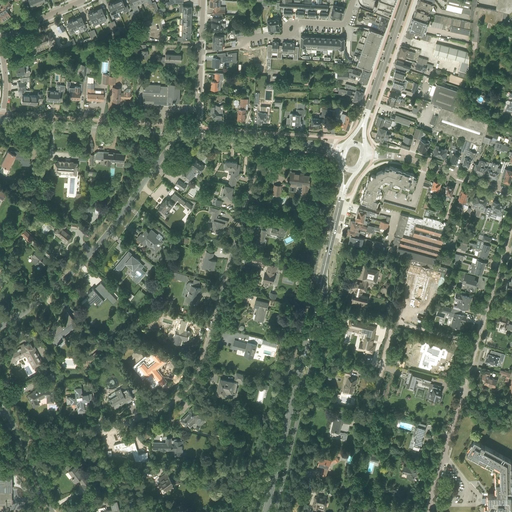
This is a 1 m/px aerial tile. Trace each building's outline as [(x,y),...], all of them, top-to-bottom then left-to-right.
[(8,8),(7,7),(11,5),(7,0),(4,0),(5,0),(1,3),(3,7),(1,9),(1,10),(0,10),(0,11),(0,12),(0,18),(2,21),(9,16),(7,12),(6,11),(7,10),(8,8)] [(121,0),(119,0),(114,2),(118,11),(122,9),(123,12),(129,10),(127,5),(126,5),(125,3),(123,4),(121,0)] [(131,0),(132,1),(129,3),(133,11),(133,12),(136,11),(135,10),(136,10),(137,7),(137,6),(141,4),(139,0),(131,0)] [(217,1),(210,0),(210,7),(213,7),(213,10),(213,14),(225,15),(225,7),(217,7),(217,1)] [(362,0),(362,1),(363,2),(363,3),(364,4),(365,4),(375,8),(373,12),(389,18),(391,13),(392,10),(395,3),(395,0),(362,0)] [(435,0),(434,0),(418,0),(419,1),(417,1),(417,3),(418,4),(417,5),(431,10),(435,0)] [(459,0),(447,0),(447,3),(445,10),(461,14),(461,13),(463,7),(467,8),(469,8),(470,0),(463,0),(463,2),(459,0)] [(474,11),(473,18),(480,19),(501,23),(502,21),(502,18),(504,12),(507,13),(510,13),(511,10),(511,0),(497,0),(495,10),(476,6),(475,6),(474,11)] [(118,11),(114,2),(108,5),(113,19),(114,19),(113,18),(120,15),(118,11)] [(281,3),(280,3),(279,7),(286,7),(286,10),(284,10),(283,15),(291,16),(292,7),(292,3),(288,3),(282,3),(281,3)] [(292,3),(292,7),(298,8),(298,10),(296,10),(295,16),(303,16),(304,8),(303,8),(304,4),(303,4),(301,4),(299,4),(297,4),(293,3),(292,3)] [(304,4),(303,8),(304,8),(310,9),(310,11),(308,11),(307,17),(315,17),(316,11),(316,9),(315,9),(316,5),(311,4),(307,4),(304,4)] [(316,5),(315,9),(316,9),(322,9),(322,12),(320,12),(319,17),(327,18),(328,5),(326,5),(322,5),(316,5)] [(336,18),(338,6),(333,5),(330,17),(331,17),(331,18),(334,18),(336,18)] [(415,10),(413,17),(428,22),(428,21),(431,10),(417,5),(416,7),(415,7),(415,9),(415,10)] [(344,8),(338,6),(336,18),(341,19),(343,13),(343,12),(344,12),(344,9),(344,8)] [(101,8),(94,11),(98,19),(99,23),(106,21),(104,17),(103,13),(101,8)] [(89,13),(87,14),(93,26),(99,23),(98,19),(94,11),(91,12),(90,12),(89,13)] [(381,20),(373,17),(370,16),(367,15),(366,19),(369,19),(387,25),(387,23),(388,23),(388,21),(388,20),(389,19),(382,17),(381,20)] [(412,16),(408,28),(425,34),(425,33),(424,33),(423,33),(424,29),(426,30),(426,29),(426,30),(424,29),(425,26),(427,27),(428,26),(429,23),(429,22),(428,22),(413,17),(412,16)] [(81,17),(74,20),(77,28),(78,31),(82,29),(83,31),(86,29),(85,28),(84,25),(83,21),(81,17)] [(221,19),(217,19),(212,19),(212,23),(211,30),(220,30),(220,29),(223,29),(223,27),(220,27),(220,23),(221,23),(221,19)] [(369,19),(368,22),(373,24),(372,27),(378,29),(384,31),(385,30),(386,27),(386,25),(387,26),(387,25),(369,19)] [(67,27),(70,34),(72,33),(75,32),(74,30),(77,28),(74,20),(67,22),(69,27),(67,28),(67,27)] [(363,28),(351,62),(371,69),(372,67),(375,58),(376,54),(379,45),(381,41),(382,37),(383,33),(381,32),(378,31),(369,28),(363,28)] [(408,28),(405,36),(412,38),(414,32),(416,33),(416,34),(421,36),(420,39),(429,42),(431,36),(425,34),(408,28)] [(177,37),(177,41),(186,41),(186,37),(190,37),(190,31),(181,31),(181,37),(177,37)] [(56,45),(50,33),(47,34),(44,35),(43,36),(43,34),(38,36),(38,37),(35,39),(35,40),(34,40),(35,42),(31,43),(33,49),(38,47),(37,46),(41,44),(42,45),(50,42),(53,47),(56,45)] [(278,45),(278,42),(272,42),(272,45),(267,45),(267,58),(271,58),(272,53),(277,53),(278,45)] [(277,53),(277,58),(282,59),(282,53),(288,54),(288,43),(282,42),(282,46),(278,45),(277,53)] [(288,43),(288,54),(293,54),(293,59),(298,60),(298,47),(294,46),(294,43),(288,43)] [(469,52),(441,45),(436,44),(433,54),(438,55),(468,63),(469,52)] [(401,46),(399,51),(398,57),(405,59),(405,57),(413,59),(415,53),(408,51),(409,49),(401,46)] [(219,67),(219,62),(236,63),(237,52),(227,53),(227,56),(226,56),(225,53),(217,54),(217,57),(216,58),(213,58),(212,66),(219,67)] [(165,54),(165,58),(161,57),(160,66),(164,66),(165,61),(180,62),(180,55),(165,54)] [(425,66),(427,60),(418,58),(416,63),(425,66)] [(404,62),(401,62),(397,60),(395,66),(399,67),(406,69),(409,70),(410,67),(403,65),(404,62)] [(414,68),(425,72),(427,67),(416,63),(414,68)] [(24,66),(20,67),(15,68),(16,75),(21,74),(21,76),(30,75),(29,74),(30,73),(30,72),(30,71),(29,70),(28,66),(24,67),(24,66)] [(406,69),(399,67),(398,70),(396,69),(394,76),(395,77),(403,79),(405,73),(405,72),(406,69)] [(353,69),(352,72),(369,78),(371,72),(363,69),(362,74),(360,73),(361,72),(353,69)] [(458,70),(457,73),(459,73),(458,76),(466,78),(468,73),(465,72),(465,71),(458,70)] [(352,72),(349,72),(348,72),(342,72),(337,72),(337,79),(348,79),(349,79),(353,80),(355,76),(359,78),(360,78),(359,81),(367,84),(369,78),(352,72)] [(211,85),(211,90),(218,90),(220,90),(220,80),(223,80),(224,74),(215,73),(215,82),(212,81),(212,83),(211,83),(212,83),(211,84),(211,85)] [(88,77),(87,99),(92,100),(92,102),(95,102),(95,100),(103,100),(103,91),(93,91),(94,83),(93,83),(94,78),(88,77)] [(403,79),(395,77),(392,86),(401,90),(404,83),(403,83),(404,80),(403,79)] [(24,82),(18,83),(19,89),(20,89),(21,95),(21,103),(29,104),(29,95),(30,91),(25,90),(25,88),(24,82)] [(67,86),(66,95),(70,95),(69,95),(69,96),(70,96),(69,98),(79,99),(79,97),(79,95),(81,95),(82,84),(79,83),(79,87),(67,86)] [(143,86),(143,99),(142,104),(170,105),(171,101),(179,101),(179,84),(167,83),(167,88),(160,88),(160,86),(143,86)] [(29,95),(29,104),(36,104),(36,103),(38,103),(38,99),(42,99),(42,90),(43,84),(38,84),(38,90),(41,91),(39,91),(39,92),(36,92),(36,96),(29,95)] [(441,107),(454,111),(460,92),(436,84),(430,103),(441,107)] [(47,91),(47,101),(59,102),(60,98),(64,98),(65,85),(60,85),(60,92),(47,91)] [(112,88),(112,93),(113,93),(112,101),(119,101),(119,99),(119,98),(129,99),(130,89),(127,89),(123,92),(123,93),(120,92),(120,89),(112,88)] [(338,89),(338,94),(342,94),(343,92),(346,93),(362,98),(364,92),(356,90),(355,92),(347,90),(343,89),(338,89)] [(342,94),(354,98),(353,101),(360,103),(362,98),(346,93),(343,92),(342,94)] [(389,95),(389,98),(403,103),(404,100),(398,98),(399,95),(391,92),(390,93),(389,94),(389,95)] [(403,103),(389,98),(388,101),(387,101),(386,102),(387,103),(387,104),(398,108),(399,105),(402,106),(403,103)] [(233,101),(233,104),(234,105),(237,105),(238,107),(238,115),(237,120),(245,121),(246,109),(247,110),(248,104),(248,99),(240,99),(240,104),(239,104),(239,101),(238,100),(235,100),(233,101)] [(295,125),(295,124),(299,124),(300,116),(303,116),(304,110),(304,104),(301,103),(300,109),(296,109),(296,114),(289,114),(289,118),(286,118),(286,124),(295,125)] [(220,106),(219,107),(215,105),(214,106),(211,106),(210,111),(209,112),(211,115),(211,114),(214,117),(213,118),(215,120),(217,119),(222,119),(222,115),(223,115),(222,110),(224,109),(224,108),(224,107),(224,106),(223,105),(221,105),(220,106)] [(258,112),(257,117),(257,122),(264,122),(265,121),(269,122),(269,121),(268,121),(269,113),(267,113),(267,110),(269,110),(269,107),(263,106),(263,110),(262,112),(261,112),(258,112)] [(489,123),(454,111),(441,107),(432,133),(436,135),(437,130),(450,135),(455,136),(479,144),(481,145),(484,136),(485,136),(488,127),(489,123)] [(312,118),(311,125),(314,125),(314,126),(315,126),(316,126),(321,126),(321,122),(323,123),(323,121),(326,121),(326,115),(331,116),(332,111),(332,110),(329,109),(328,109),(322,108),(322,115),(320,115),(319,119),(312,118)] [(428,124),(434,126),(438,114),(432,112),(428,124)] [(343,127),(348,129),(352,117),(342,114),(339,123),(338,126),(343,127)] [(411,121),(396,115),(395,117),(391,116),(390,119),(395,121),(409,126),(411,121)] [(384,119),(383,118),(378,117),(375,124),(382,127),(382,125),(387,127),(391,126),(393,121),(384,118),(384,119)] [(379,128),(377,133),(390,138),(391,135),(385,133),(386,130),(379,128)] [(377,133),(375,139),(382,141),(383,139),(388,140),(392,142),(393,139),(390,138),(377,133)] [(463,139),(459,148),(464,150),(464,149),(465,148),(467,141),(463,139)] [(420,140),(419,144),(417,149),(418,149),(418,150),(420,150),(421,150),(425,151),(426,149),(428,149),(430,144),(429,143),(429,141),(426,140),(425,142),(420,140)] [(401,142),(399,147),(409,150),(411,145),(405,143),(401,142)] [(436,143),(435,147),(433,152),(434,153),(433,154),(435,155),(436,156),(437,156),(438,156),(441,149),(438,148),(439,144),(436,143)] [(444,150),(441,149),(438,156),(439,157),(441,157),(444,158),(444,156),(445,156),(448,147),(445,146),(444,150)] [(457,163),(460,152),(454,149),(454,150),(451,148),(448,156),(451,157),(450,161),(457,163)] [(2,166),(0,169),(0,171),(6,175),(9,169),(8,168),(15,157),(22,157),(22,161),(29,161),(30,152),(23,152),(21,152),(10,151),(10,152),(8,151),(1,164),(4,166),(3,167),(2,166)] [(90,154),(90,159),(89,164),(93,164),(94,159),(95,159),(96,158),(101,158),(103,160),(104,160),(104,164),(110,164),(110,161),(116,161),(116,166),(123,166),(123,154),(117,154),(117,153),(111,153),(111,152),(104,152),(103,152),(99,152),(97,152),(96,153),(95,154),(90,154)] [(471,163),(474,156),(466,153),(462,165),(468,167),(470,163),(471,163)] [(184,172),(181,176),(189,182),(192,177),(191,177),(196,171),(200,173),(203,168),(198,165),(199,163),(194,159),(189,166),(190,166),(185,172),(184,172)] [(476,173),(478,173),(483,160),(480,159),(478,164),(475,163),(473,171),(476,172),(476,173)] [(483,160),(478,173),(480,174),(480,173),(484,175),(486,170),(486,167),(488,164),(485,163),(486,161),(483,160)] [(51,168),(51,174),(60,174),(60,171),(71,171),(70,174),(76,175),(77,163),(72,162),(57,161),(57,162),(54,162),(53,168),(51,168)] [(228,186),(233,187),(234,188),(236,180),(238,180),(237,180),(238,180),(240,174),(239,174),(238,174),(239,168),(240,165),(237,165),(237,162),(225,161),(225,164),(224,164),(224,168),(229,168),(229,172),(232,173),(228,186)] [(488,168),(487,170),(485,175),(491,177),(495,163),(492,162),(490,168),(488,168)] [(499,164),(495,163),(491,177),(496,179),(500,168),(498,167),(499,164)] [(382,170),(379,172),(383,180),(385,179),(389,181),(388,184),(390,185),(391,184),(393,185),(393,186),(394,183),(397,184),(401,171),(398,170),(399,169),(390,166),(388,169),(385,168),(384,171),(382,170)] [(504,177),(503,181),(509,183),(510,179),(511,179),(511,171),(505,169),(503,173),(502,177),(504,177)] [(401,171),(397,184),(400,185),(399,187),(399,188),(400,188),(400,187),(402,188),(402,189),(404,189),(405,186),(413,189),(416,179),(413,178),(414,174),(405,171),(405,172),(401,171)] [(368,177),(365,186),(366,186),(365,189),(378,194),(379,191),(382,191),(381,191),(382,189),(383,189),(383,186),(380,185),(381,181),(383,180),(379,172),(376,173),(376,175),(373,174),(372,178),(368,177)] [(289,185),(303,186),(302,198),(307,198),(308,187),(309,187),(310,176),(299,175),(299,173),(291,173),(289,185)] [(184,184),(183,183),(179,180),(175,185),(179,188),(183,190),(187,186),(184,184)] [(430,181),(430,183),(429,186),(428,189),(428,191),(437,194),(441,183),(434,181),(433,182),(430,181)] [(233,187),(228,186),(225,185),(224,189),(222,188),(220,194),(223,194),(222,196),(223,197),(222,199),(232,202),(233,197),(231,196),(233,187)] [(447,185),(445,190),(443,198),(446,199),(447,197),(450,198),(454,188),(447,185)] [(363,197),(361,202),(366,204),(366,205),(376,208),(378,202),(379,200),(378,200),(379,198),(380,198),(377,197),(378,194),(365,189),(364,192),(363,192),(361,197),(363,197)] [(460,195),(456,206),(462,207),(462,208),(464,204),(468,206),(469,202),(466,201),(468,196),(468,195),(468,192),(461,190),(460,195)] [(161,205),(158,209),(161,212),(159,214),(163,218),(165,216),(166,216),(169,212),(168,211),(174,203),(175,201),(176,202),(177,200),(178,201),(184,206),(183,206),(187,209),(188,210),(189,210),(192,207),(187,202),(186,203),(180,198),(180,197),(175,193),(169,199),(168,198),(164,202),(163,202),(161,205)] [(471,205),(471,207),(473,208),(474,208),(474,206),(475,203),(477,204),(478,204),(481,197),(477,195),(476,197),(474,197),(472,203),(471,205)] [(478,204),(476,210),(486,213),(488,208),(485,207),(485,206),(487,199),(486,198),(485,197),(484,198),(481,197),(478,204)] [(486,213),(485,216),(495,219),(496,216),(491,215),(491,213),(500,216),(503,208),(504,208),(505,208),(505,207),(505,206),(505,205),(504,205),(493,201),(491,208),(491,209),(488,208),(486,213)] [(416,208),(415,210),(413,216),(422,219),(423,216),(425,208),(422,208),(422,210),(416,208)] [(357,211),(356,215),(368,218),(369,215),(374,216),(375,213),(372,212),(359,209),(358,211),(357,211)] [(422,219),(413,216),(410,215),(407,214),(404,214),(402,213),(401,213),(389,253),(411,259),(435,265),(438,257),(438,254),(440,247),(444,237),(448,223),(444,222),(443,224),(440,221),(433,219),(423,216),(422,219)] [(368,218),(356,215),(355,219),(356,219),(355,220),(367,223),(368,218)] [(212,217),(211,221),(215,222),(214,227),(213,227),(212,230),(212,231),(215,232),(216,231),(221,233),(223,226),(226,227),(227,222),(221,221),(221,220),(212,217)] [(352,221),(351,228),(361,231),(361,230),(374,233),(375,230),(380,232),(381,228),(363,224),(363,223),(367,224),(367,223),(355,220),(355,222),(352,221)] [(61,222),(53,231),(58,235),(62,239),(61,240),(65,243),(63,244),(65,245),(70,239),(71,238),(70,237),(71,236),(65,231),(65,230),(63,229),(66,226),(61,222)] [(257,239),(256,244),(264,247),(266,240),(265,239),(266,235),(270,236),(271,233),(276,234),(280,235),(280,236),(283,237),(283,236),(284,236),(286,227),(281,226),(277,225),(276,229),(272,228),(266,227),(266,231),(262,230),(259,240),(257,239)] [(361,231),(351,228),(349,227),(347,234),(352,235),(355,236),(355,234),(365,236),(365,233),(360,232),(361,231)] [(25,230),(20,235),(29,243),(30,242),(33,238),(25,230)] [(141,234),(137,239),(144,245),(145,245),(146,244),(146,243),(148,245),(152,249),(157,244),(159,246),(162,242),(163,241),(161,240),(163,238),(158,234),(157,235),(152,231),(149,234),(148,233),(148,232),(146,230),(143,234),(142,235),(141,234)] [(364,239),(356,237),(351,236),(349,243),(362,246),(364,239)] [(455,240),(444,237),(440,247),(453,250),(455,240)] [(481,241),(482,240),(481,240),(480,242),(479,245),(477,245),(476,244),(474,243),(473,244),(469,242),(468,245),(474,247),(476,248),(488,251),(490,245),(486,244),(487,242),(481,241)] [(380,252),(381,249),(382,243),(373,241),(371,250),(380,252)] [(488,251),(476,248),(474,254),(474,255),(480,256),(480,255),(486,257),(488,251)] [(34,258),(33,259),(32,260),(37,265),(40,263),(42,265),(47,260),(37,251),(32,256),(34,258)] [(206,251),(203,264),(207,265),(206,268),(214,270),(216,261),(210,259),(211,257),(212,257),(213,253),(206,251)] [(128,253),(114,269),(118,272),(126,263),(133,269),(133,270),(136,272),(134,275),(135,276),(139,280),(145,273),(141,269),(143,266),(139,263),(140,262),(136,258),(135,259),(132,256),(129,254),(128,253)] [(263,257),(254,255),(252,262),(268,266),(266,274),(265,273),(265,275),(264,275),(263,279),(264,279),(263,282),(272,285),(273,281),(273,282),(275,275),(273,274),(275,269),(277,265),(267,262),(266,261),(265,261),(264,262),(262,261),(263,257)] [(440,263),(450,266),(451,261),(441,258),(440,263)] [(381,260),(379,266),(386,268),(387,261),(381,260)] [(485,262),(480,261),(476,260),(475,263),(472,262),(471,265),(472,265),(483,268),(485,262)] [(408,271),(419,273),(414,297),(423,299),(428,276),(439,278),(437,286),(443,287),(446,271),(409,263),(408,271)] [(472,265),(471,269),(472,269),(471,273),(474,274),(475,272),(481,274),(483,268),(472,265)] [(362,283),(356,282),(354,289),(356,289),(355,294),(353,294),(351,303),(365,306),(367,297),(361,295),(362,290),(365,291),(367,286),(366,286),(367,281),(375,283),(378,271),(366,268),(363,280),(365,280),(364,282),(362,282),(362,283)] [(174,271),(172,278),(187,282),(189,275),(174,271)] [(465,274),(463,281),(462,283),(465,284),(464,286),(469,288),(468,290),(473,291),(474,289),(476,281),(471,280),(472,277),(465,274)] [(185,298),(184,303),(188,304),(188,302),(196,304),(196,303),(197,303),(198,303),(199,300),(198,299),(197,299),(198,299),(198,295),(200,296),(202,289),(199,288),(199,285),(191,283),(190,283),(189,283),(188,283),(187,283),(187,284),(186,285),(186,286),(186,287),(186,288),(186,289),(187,289),(187,290),(188,290),(189,291),(188,293),(189,293),(188,297),(185,298)] [(90,295),(82,303),(86,308),(87,308),(86,308),(94,300),(98,304),(98,305),(104,300),(103,300),(103,299),(110,293),(101,284),(101,285),(97,289),(98,289),(97,290),(95,292),(92,288),(87,293),(87,294),(88,293),(90,295)] [(454,305),(453,309),(459,311),(460,311),(461,308),(468,310),(468,309),(467,309),(470,301),(470,302),(472,298),(460,294),(460,295),(456,293),(454,300),(459,301),(457,306),(454,305)] [(267,303),(261,301),(256,300),(254,307),(257,307),(255,320),(258,320),(258,321),(259,321),(262,321),(265,309),(266,310),(267,303)] [(453,309),(446,307),(441,305),(440,305),(438,310),(449,313),(448,315),(453,317),(452,321),(451,326),(460,328),(462,321),(465,322),(466,317),(464,316),(458,314),(459,311),(453,309)] [(76,325),(70,316),(67,312),(63,315),(67,320),(54,329),(53,328),(52,328),(53,329),(48,332),(47,332),(53,339),(50,341),(54,346),(57,344),(57,345),(65,339),(62,335),(76,325)] [(506,329),(507,329),(511,330),(511,324),(508,323),(510,317),(499,313),(496,321),(501,322),(500,327),(506,329)] [(180,319),(177,328),(176,328),(174,336),(173,336),(172,337),(171,338),(171,339),(171,341),(172,341),(172,342),(180,344),(181,340),(186,341),(189,332),(183,330),(184,326),(185,326),(187,320),(180,319)] [(349,323),(349,326),(359,329),(364,330),(363,333),(363,334),(362,340),(364,340),(363,343),(360,343),(359,343),(360,343),(358,349),(363,351),(365,351),(372,353),(373,346),(371,345),(372,345),(374,337),(371,336),(371,334),(368,333),(370,326),(366,325),(361,324),(361,323),(350,320),(349,323)] [(256,344),(252,343),(247,342),(248,342),(247,344),(234,340),(232,348),(246,352),(245,354),(244,354),(253,357),(253,356),(256,345),(256,344)] [(28,343),(24,345),(20,347),(20,346),(7,353),(8,355),(9,356),(12,362),(13,362),(12,361),(17,358),(17,359),(24,355),(27,356),(33,368),(42,363),(34,349),(33,349),(30,344),(28,343)] [(428,345),(426,349),(426,350),(428,351),(425,361),(433,363),(436,353),(439,354),(441,349),(428,345)] [(143,363),(139,366),(147,376),(145,378),(153,387),(159,382),(162,385),(166,381),(157,371),(157,372),(155,369),(165,361),(161,357),(157,352),(152,355),(156,361),(148,368),(143,363)] [(490,364),(496,366),(498,361),(502,362),(504,355),(496,352),(494,356),(493,356),(488,355),(487,358),(486,358),(485,362),(487,363),(486,365),(490,366),(490,364)] [(82,359),(85,371),(90,370),(89,365),(99,356),(96,353),(87,360),(87,358),(82,359)] [(396,366),(401,367),(404,368),(405,362),(402,361),(397,360),(396,366)] [(345,370),(344,374),(347,374),(346,377),(348,377),(345,388),(344,388),(343,392),(347,393),(352,394),(353,392),(354,389),(354,388),(356,379),(349,378),(350,375),(351,371),(345,370)] [(409,371),(405,384),(408,385),(407,387),(415,389),(418,381),(419,381),(420,378),(424,379),(423,382),(429,384),(431,378),(409,371)] [(489,376),(490,372),(484,371),(481,380),(484,380),(485,380),(484,384),(494,387),(497,380),(491,378),(488,377),(487,376),(487,375),(489,376)] [(46,382),(54,378),(52,373),(43,377),(46,382)] [(234,380),(243,382),(244,375),(236,373),(234,380)] [(75,390),(76,390),(77,395),(76,395),(76,396),(74,397),(74,396),(72,396),(72,397),(70,397),(70,398),(69,398),(70,402),(71,403),(77,402),(77,405),(77,407),(78,407),(78,409),(79,409),(79,410),(83,409),(83,408),(83,404),(87,403),(87,400),(89,400),(89,399),(89,398),(88,399),(88,396),(88,395),(88,394),(82,395),(80,384),(84,383),(84,382),(82,378),(79,378),(79,379),(73,379),(75,390)] [(218,386),(216,394),(221,395),(224,396),(225,396),(234,398),(234,394),(235,394),(236,388),(237,383),(232,382),(220,379),(219,384),(218,386)] [(441,386),(436,385),(433,384),(432,387),(433,389),(432,393),(430,392),(429,397),(432,398),(432,400),(435,401),(436,399),(440,400),(440,397),(441,391),(440,390),(441,386)] [(41,388),(32,392),(27,395),(33,407),(39,404),(36,398),(43,394),(47,394),(47,402),(53,402),(52,388),(41,388)] [(116,391),(108,396),(115,407),(127,400),(128,402),(134,399),(127,388),(118,394),(116,391)] [(184,417),(181,420),(187,426),(187,425),(192,421),(194,424),(196,423),(196,424),(197,424),(197,425),(198,425),(199,425),(199,424),(200,424),(201,424),(201,423),(202,423),(202,422),(203,422),(203,421),(203,420),(202,420),(203,419),(203,418),(202,418),(202,417),(201,417),(200,417),(198,415),(199,414),(196,411),(197,410),(194,407),(192,409),(191,408),(189,410),(190,411),(184,417)] [(334,416),(331,433),(338,435),(341,422),(350,424),(351,417),(339,414),(338,417),(334,416)] [(416,435),(413,446),(412,449),(418,451),(419,448),(420,448),(423,440),(422,440),(425,429),(415,426),(413,434),(416,435)] [(154,442),(154,447),(154,449),(174,450),(174,454),(176,454),(176,456),(181,456),(182,452),(183,452),(183,441),(175,441),(175,440),(171,440),(171,438),(167,438),(166,443),(154,442)] [(119,451),(132,452),(134,456),(133,456),(133,457),(134,457),(135,461),(135,462),(148,461),(148,452),(139,455),(138,453),(135,442),(134,443),(133,439),(113,445),(115,450),(119,449),(119,451)] [(506,511),(506,506),(511,506),(511,495),(511,460),(474,440),(467,454),(495,470),(496,494),(487,494),(488,506),(486,506),(485,507),(485,511),(506,511)] [(372,454),(370,461),(375,462),(376,457),(379,458),(379,456),(372,454)] [(320,457),(318,465),(322,466),(320,474),(326,475),(328,468),(329,463),(330,463),(331,463),(332,463),(335,461),(335,462),(339,461),(335,455),(332,457),(333,458),(330,460),(330,459),(326,458),(326,459),(320,457)] [(76,466),(74,467),(70,462),(65,466),(69,471),(68,471),(72,476),(71,477),(72,477),(71,478),(74,482),(78,479),(80,482),(80,481),(83,484),(82,485),(86,490),(91,486),(87,481),(76,466)] [(409,467),(404,466),(402,472),(408,474),(407,477),(413,479),(414,475),(416,475),(417,469),(409,467)] [(161,489),(159,490),(161,493),(162,492),(164,494),(167,492),(167,490),(167,489),(170,487),(171,488),(173,486),(173,485),(174,484),(175,486),(179,483),(176,479),(173,481),(168,473),(162,477),(162,478),(160,479),(163,482),(162,483),(159,485),(162,489),(161,490),(161,489)] [(0,502),(5,503),(5,504),(5,506),(6,506),(6,505),(6,504),(10,503),(10,497),(9,497),(9,491),(9,490),(11,490),(11,486),(11,478),(11,477),(5,478),(0,478),(0,502)] [(319,487),(314,485),(307,484),(305,488),(313,490),(312,491),(318,492),(319,487)] [(315,497),(313,504),(312,508),(318,510),(318,509),(325,511),(326,503),(325,503),(326,497),(317,495),(316,498),(315,497)] [(103,511),(119,511),(116,501),(110,503),(112,509),(104,511),(103,511)]
